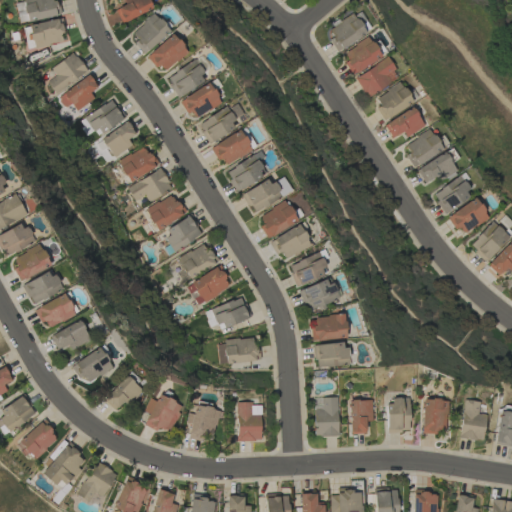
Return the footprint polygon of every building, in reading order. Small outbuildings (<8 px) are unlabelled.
[(57,16),(54,0),(16,0),(14,1),(19,23),(57,16)] [(120,0),(123,5),(114,10),(121,24),(150,9),(145,0),(120,0)] [(144,53),(168,31),(152,13),(128,35),(144,53)] [(336,50),(364,35),(353,14),(325,30),(336,50)] [(23,25),(27,49),(64,44),(60,19),(23,25)] [(146,57),(163,73),(186,50),(169,34),(146,57)] [(340,52),(350,73),(379,58),(369,37),(340,52)] [(49,68),(55,76),(46,81),(55,94),(86,72),(72,52),(49,68)] [(385,57),(353,79),(367,98),(398,77),(385,57)] [(204,80),(192,60),(164,78),(176,98),(204,80)] [(96,88),(88,76),(56,96),(64,108),(71,104),(75,111),(93,100),(89,92),(96,88)] [(179,101),(191,120),(219,102),(207,83),(179,101)] [(372,98),(383,119),(411,104),(400,83),(372,98)] [(84,116),(96,136),(124,118),(111,99),(84,116)] [(402,132),(405,137),(422,127),(411,107),(383,124),(391,138),(402,132)] [(196,122),(206,143),(235,129),(226,108),(196,122)] [(126,138),(133,135),(128,123),(100,136),(110,157),(131,148),(126,138)] [(401,146),(414,167),(441,149),(428,129),(401,146)] [(221,167),(250,151),(239,130),(210,145),(221,167)] [(116,162),(128,182),(155,166),(143,145),(116,162)] [(436,176),(438,180),(454,172),(445,153),(415,168),(422,183),(436,176)] [(223,172),(235,192),(264,175),(252,155),(223,172)] [(144,195),(147,201),(170,188),(158,168),(125,187),(133,201),(144,195)] [(265,180),(240,193),(250,213),(289,192),(281,177),(267,184),(265,180)] [(470,199),(460,177),(431,191),(441,212),(470,199)] [(154,229),(182,216),(172,194),(144,208),(154,229)] [(0,201),(0,227),(25,217),(15,195),(0,201)] [(487,217),(473,198),(447,217),(461,236),(487,217)] [(255,217),(267,237),(295,221),(283,201),(255,217)] [(199,237),(188,216),(161,230),(172,251),(199,237)] [(467,246),(484,261),(507,237),(490,221),(467,246)] [(0,232),(0,251),(3,257),(32,242),(21,222),(0,232)] [(280,260),(308,247),(298,226),(270,239),(280,260)] [(510,273),(511,270),(511,243),(509,241),(486,265),(497,276),(504,268),(510,273)] [(186,278),(214,263),(203,243),(175,258),(186,278)] [(49,266),(39,245),(9,259),(19,280),(49,266)] [(294,286),(325,274),(318,253),(286,264),(294,286)] [(185,283),(195,305),(229,289),(219,268),(185,283)] [(30,305),(59,291),(50,270),(20,284),(30,305)] [(336,299),(327,277),(297,291),(307,312),(336,299)] [(73,316),(63,294),(34,308),(44,329),(73,316)] [(218,330),(248,318),(239,297),(210,309),(218,330)] [(309,341),(344,339),(343,316),(308,317),(309,341)] [(69,350),(88,340),(78,320),(48,336),(56,350),(66,344),(69,350)] [(217,364),(256,361),(255,339),(215,341),(217,364)] [(344,342),(312,345),(314,368),(346,365),(344,342)] [(83,386),(110,368),(97,347),(70,365),(83,386)] [(0,394),(5,391),(2,385),(10,381),(3,367),(0,368),(0,394)] [(101,399),(113,411),(121,402),(126,406),(140,391),(124,375),(101,399)] [(154,401),(148,399),(142,412),(147,414),(142,425),(155,431),(157,427),(168,432),(180,405),(157,395),(154,401)] [(0,414),(1,417),(0,417),(0,431),(1,434),(34,417),(23,396),(0,407),(0,414)] [(313,437),(336,436),(335,397),(311,398),(313,437)] [(384,400),(386,432),(409,431),(407,399),(384,400)] [(445,400),(421,399),(420,432),(444,433),(445,400)] [(371,421),(370,400),(348,400),(349,434),(364,434),(364,421),(371,421)] [(484,415),(476,413),(477,404),(463,401),(456,437),(480,442),(484,415)] [(250,402),(234,402),(236,441),(259,440),(258,413),(250,414),(250,402)] [(215,408),(187,406),(185,423),(188,423),(187,436),(212,439),(215,408)] [(508,446),(510,435),(511,435),(511,413),(498,412),(493,444),(508,446)] [(57,439),(42,421),(15,442),(30,461),(57,439)] [(84,461),(66,444),(40,473),(58,490),(84,461)] [(101,497),(114,473),(94,461),(75,495),(87,502),(92,493),(101,497)] [(137,511),(144,485),(121,479),(114,510),(119,511),(137,511)] [(150,511),(173,511),(176,505),(169,503),(171,494),(157,490),(150,511)] [(359,511),(359,490),(335,491),(336,495),(328,495),(328,511),(359,511)] [(372,491),(372,511),(395,511),(395,491),(372,491)] [(435,511),(436,492),(412,492),(411,511),(435,511)] [(314,493),(299,493),(299,511),(322,511),(322,504),(314,505),(314,493)] [(247,511),(248,505),(242,506),(241,496),(225,496),(225,511),(247,511)] [(471,497),(454,496),(452,511),(475,511),(476,508),(470,508),(471,497)] [(211,511),(213,499),(190,497),(188,511),(211,511)] [(488,511),(511,511),(511,510),(511,501),(489,500),(488,511)]
